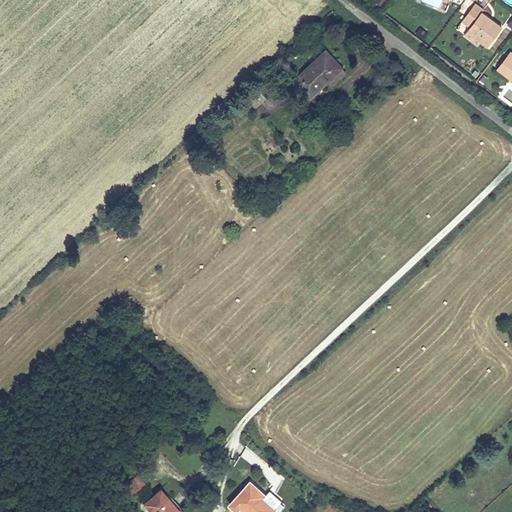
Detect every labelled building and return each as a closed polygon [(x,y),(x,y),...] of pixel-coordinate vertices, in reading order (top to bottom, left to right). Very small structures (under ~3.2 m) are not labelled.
[(475,4),(462,20),(469,27),(467,30),(480,41),(487,46),(502,28),(482,13),(484,11),(475,4)] [(420,26),(415,31),(423,39),(428,34),(420,26)] [(467,30),(464,34),(477,45),(480,41),(467,30)] [(325,51),(293,81),(308,97),(319,87),(320,88),(328,81),(332,85),(346,73),(325,51)] [(511,53),(511,52),(498,68),(511,78),(511,76),(511,53)] [(257,89),(244,101),(252,111),(265,98),(257,89)] [(138,475),(115,494),(118,498),(129,489),(133,494),(145,484),(138,475)] [(250,481),(229,504),(237,511),(240,507),(244,511),(272,511),(276,509),(263,497),(265,495),(250,481)] [(161,490),(145,503),(153,511),(176,511),(178,510),(161,490)]
